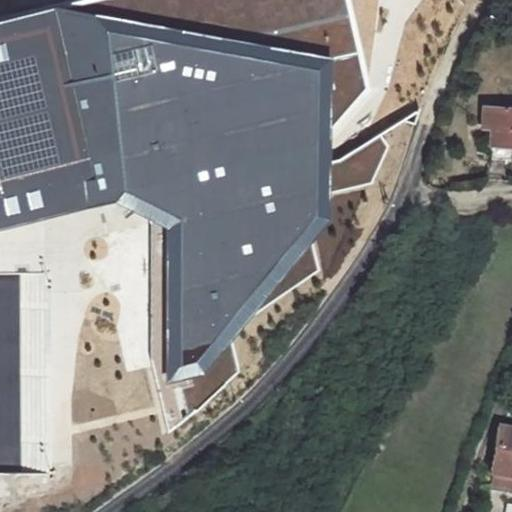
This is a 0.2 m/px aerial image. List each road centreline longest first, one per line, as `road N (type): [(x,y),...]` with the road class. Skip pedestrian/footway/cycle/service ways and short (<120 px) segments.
road 1 (residential): [(106,511),(201,442),(284,366),(399,198)]
road 2 (residential): [(399,198),(478,0)]
